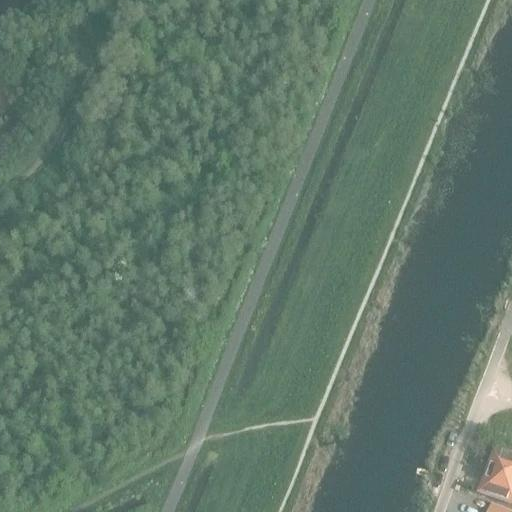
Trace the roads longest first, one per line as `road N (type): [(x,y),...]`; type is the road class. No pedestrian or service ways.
road 1 (unknown): [(130,0),(66,127),(32,179),(0,203)]
road 2 (unclassified): [(438,511),(506,331)]
